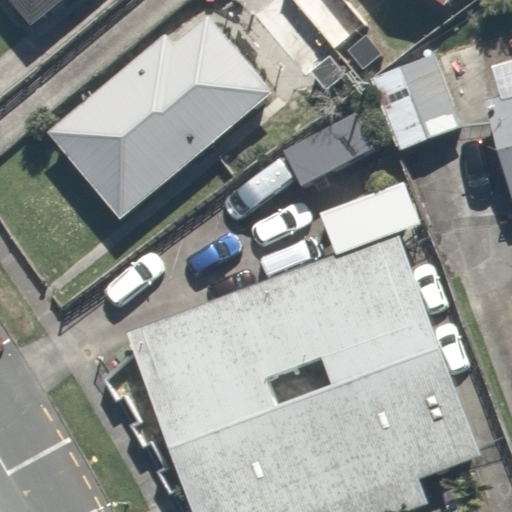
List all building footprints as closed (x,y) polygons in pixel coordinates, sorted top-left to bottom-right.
[(6,0),(36,33),(72,0),(6,0)] [(367,29),(344,0),(260,0),(247,10),(300,80),(367,29)] [(432,0),(450,10),(455,0),(432,0)] [(115,229),(276,92),(199,2),(39,139),(115,229)] [(372,79),(397,147),(462,123),(438,55),(372,79)] [(511,90),(488,96),(511,191),(511,63),(505,66),(511,90)] [(396,232),(130,333),(197,511),(407,511),(428,505),(421,479),(484,455),(396,232)]
